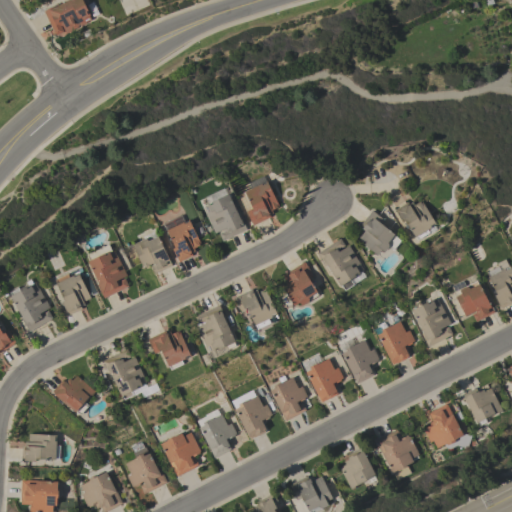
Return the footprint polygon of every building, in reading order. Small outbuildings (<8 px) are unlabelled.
[(43,11),(57,4),(57,5),(67,0),(81,0),(91,19),(85,22),(86,23),(65,33),(61,25),(60,25),(63,32),(55,36),(43,11)] [(278,206),(271,210),(272,213),(268,214),(269,216),(252,225),(245,211),(252,208),(244,191),(251,188),(248,184),(263,176),(278,206)] [(246,229),(222,241),(218,233),(224,231),(223,229),(214,233),(210,224),(210,223),(205,212),(206,212),(203,207),(207,205),(206,203),(217,198),(228,194),(246,229)] [(435,224),(415,237),(404,221),(402,222),(394,210),(407,202),(408,204),(412,202),(413,204),(419,200),(420,201),(421,200),(435,224)] [(385,221),(382,225),(394,234),(387,243),(388,243),(388,247),(384,252),(380,250),(377,255),(357,240),(364,231),(361,229),(362,227),(359,225),(371,210),(385,221)] [(201,244),(193,248),(194,251),(191,253),(192,255),(178,262),(172,249),(175,247),(166,230),(183,222),(184,224),(188,221),(187,220),(188,219),(201,244)] [(154,274),(150,266),(154,264),(153,263),(142,268),(140,265),(141,265),(131,245),(156,233),(171,265),(154,274)] [(340,286),(326,265),(325,266),(317,253),(340,238),(345,247),(347,245),(360,265),(359,265),(362,270),(359,272),(359,273),(340,286)] [(103,298),(97,285),(98,284),(87,261),(88,261),(85,255),(108,244),(111,251),(113,251),(116,256),(121,267),(122,266),(126,276),(118,280),(118,281),(124,278),(128,286),(103,298)] [(511,270),(511,303),(501,309),(493,295),(496,294),(491,286),(492,285),(487,277),(488,277),(486,272),(498,266),(497,263),(505,259),(508,266),(509,265),(511,270)] [(304,261),(312,276),(308,278),(316,291),(307,297),(308,299),(308,301),(301,305),(299,302),(293,306),(281,288),(287,284),(282,275),(304,261)] [(90,298),(83,301),(84,304),(80,306),(81,308),(68,315),(61,302),(64,301),(56,283),(55,280),(67,274),(68,277),(72,275),(73,276),(77,274),(77,273),(78,272),(90,298)] [(29,332),(24,324),(26,323),(9,296),(10,295),(9,292),(17,287),(19,289),(26,285),(24,282),(30,279),(33,284),(34,283),(37,288),(38,288),(49,307),(41,312),(42,314),(48,310),(52,318),(29,332)] [(490,306),(491,306),(494,312),(476,322),(472,315),(475,313),(475,311),(465,316),(454,297),(460,293),(458,290),(465,286),(476,281),(490,306)] [(251,289),(252,291),(256,290),(257,293),(265,289),(277,314),(255,325),(246,307),(244,308),(245,309),(241,312),(234,297),(251,289)] [(428,347),(421,333),(422,333),(411,310),(413,309),(411,305),(419,301),(421,305),(427,302),(430,301),(429,300),(431,299),(432,300),(436,298),(439,304),(440,303),(450,323),(441,327),(442,329),(448,326),(452,334),(428,347)] [(219,305),(222,312),(221,312),(235,341),(214,351),(213,350),(209,352),(206,347),(205,348),(196,327),(199,326),(194,316),(219,305)] [(405,332),(408,330),(414,340),(410,342),(411,344),(407,346),(408,349),(405,350),(408,357),(397,363),(396,362),(392,364),(376,335),(381,332),(380,330),(387,326),(388,327),(399,321),(405,332)] [(0,329),(2,333),(8,329),(16,343),(0,352),(0,329)] [(191,356),(168,367),(165,359),(163,355),(160,349),(158,350),(159,351),(154,353),(147,339),(165,330),(166,333),(169,331),(171,334),(177,331),(178,332),(179,331),(191,356)] [(369,351),(373,349),(378,359),(376,360),(377,361),(371,364),(372,367),(369,369),(370,371),(371,371),(373,375),(356,384),(341,354),(346,351),(345,348),(352,345),(363,340),(369,351)] [(111,374),(109,375),(102,360),(127,349),(131,358),(134,356),(144,377),(143,377),(146,383),(145,383),(147,387),(139,391),(139,392),(124,399),(122,396),(121,396),(111,374)] [(333,369),(337,367),(342,378),(339,379),(340,380),(336,383),(337,385),(333,387),(335,391),(336,391),(337,394),(325,400),(321,402),(319,399),(319,400),(305,372),(310,369),(309,367),(316,363),(316,364),(327,358),(333,369)] [(95,392),(91,396),(90,394),(74,412),(53,394),(54,393),(52,391),(62,379),(65,382),(69,378),(72,380),(76,375),(95,392)] [(285,421),(269,391),(274,388),(273,385),(280,382),(281,383),(292,377),(297,388),(301,386),(306,396),(304,398),(304,399),(299,401),(299,400),(296,402),(297,404),(301,402),(305,410),(285,421)] [(502,411),(497,413),(496,411),(475,422),(463,398),(465,397),(465,396),(474,391),(475,392),(477,391),(478,392),(483,389),(484,392),(486,391),(486,390),(490,388),(502,411)] [(262,406),(266,404),(271,415),(269,416),(268,418),(265,420),(266,422),(261,425),(263,429),(264,428),(266,430),(264,431),(265,432),(253,438),(252,437),(249,439),(234,409),(239,407),(238,404),(245,400),(245,401),(256,395),(262,406)] [(444,444),(436,448),(433,441),(429,442),(423,430),(424,429),(424,428),(430,425),(429,423),(432,421),(428,413),(446,403),(461,432),(471,435),(467,449),(456,445),(450,449),(446,448),(444,444)] [(214,458),(209,448),(198,427),(200,426),(197,421),(206,416),(205,415),(216,409),(219,415),(221,414),(227,425),(230,423),(236,433),(234,434),(235,435),(229,438),(230,441),(227,442),(230,449),(214,458)] [(375,441),(396,429),(401,438),(408,434),(419,455),(411,459),(413,462),(406,465),(410,473),(397,479),(393,472),(391,473),(375,441)] [(200,451),(199,452),(199,453),(193,456),(198,465),(176,476),(160,444),(167,440),(167,439),(173,435),(174,436),(181,433),(182,436),(190,432),(200,451)] [(56,435),(55,460),(36,459),(35,461),(21,461),(22,446),(24,446),(25,441),(28,442),(28,434),(56,435)] [(135,458),(132,453),(144,447),(148,453),(157,470),(159,469),(166,482),(143,494),(139,486),(144,484),(142,481),(140,483),(139,484),(136,486),(134,486),(132,487),(126,477),(130,475),(124,464),(135,458)] [(359,448),(361,451),(362,451),(375,475),(354,486),(355,487),(350,490),(339,467),(345,464),(344,462),(348,459),(347,457),(348,457),(347,454),(359,448)] [(104,511),(102,511),(100,507),(97,509),(94,504),(89,507),(88,506),(87,506),(80,495),(83,493),(79,485),(88,481),(89,478),(95,474),(96,476),(105,472),(122,503),(104,511)] [(331,498),(326,501),(328,505),(322,508),(318,506),(308,511),(301,498),(297,500),(289,484),(307,475),(310,482),(321,476),(331,498)] [(57,482),(57,490),(58,491),(57,498),(56,498),(56,505),(53,505),(52,511),(31,511),(29,511),(30,505),(20,504),(21,500),(20,500),(21,480),(57,482)] [(248,511),(254,509),(253,507),(257,504),(256,502),(273,493),(280,507),(276,510),(275,508),(273,509),(274,511),(248,511)]
